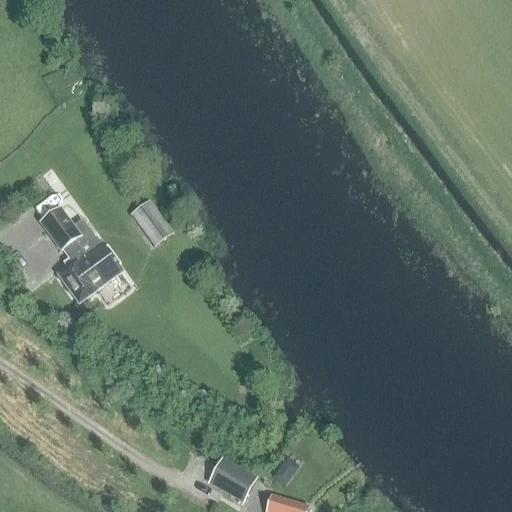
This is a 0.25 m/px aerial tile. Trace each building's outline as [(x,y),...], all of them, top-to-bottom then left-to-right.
[(134,216),(157,248),(174,236),(150,204),(134,216)] [(82,257),(57,275),(79,305),(97,292),(121,274),(82,222),(74,228),(60,210),(41,225),(60,251),(71,243),(82,257)] [(211,484),(246,503),(257,482),(222,463),(211,484)] [(272,480),(283,488),(289,478),(279,470),(272,480)] [(309,511),(310,510),(272,498),(268,511),(309,511)]
